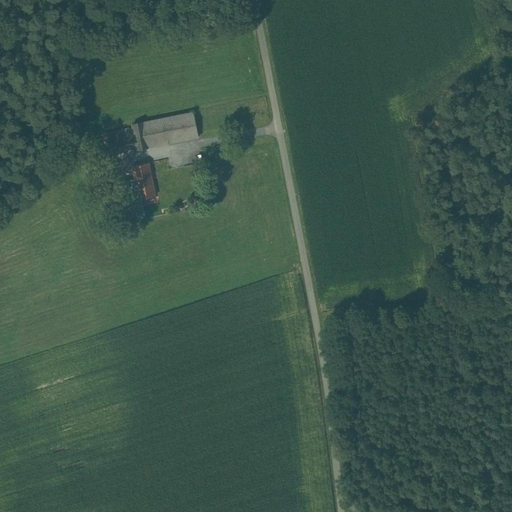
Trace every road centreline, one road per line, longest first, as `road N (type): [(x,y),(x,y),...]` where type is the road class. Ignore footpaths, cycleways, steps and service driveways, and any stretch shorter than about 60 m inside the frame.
road 1 (unclassified): [(253,0),(328,384),(341,511)]
road 2 (track): [(314,312),(442,302)]
